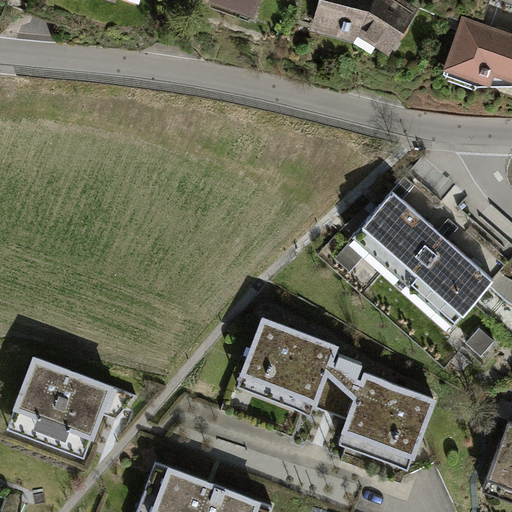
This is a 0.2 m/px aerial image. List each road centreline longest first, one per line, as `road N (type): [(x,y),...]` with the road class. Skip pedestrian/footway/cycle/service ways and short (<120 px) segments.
road 1 (tertiary): [(0,49),(199,73),(422,130),(482,134)]
road 2 (track): [(179,377),(0,336)]
